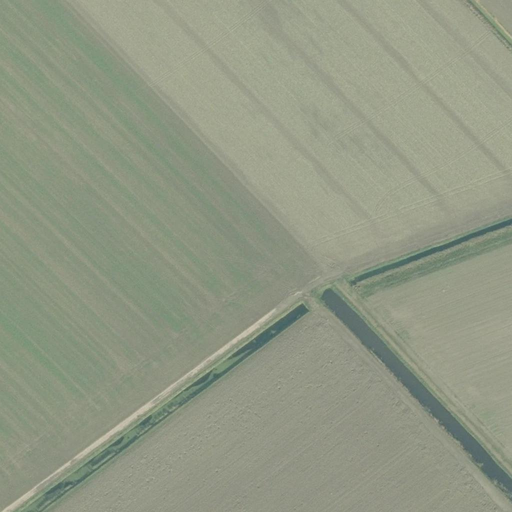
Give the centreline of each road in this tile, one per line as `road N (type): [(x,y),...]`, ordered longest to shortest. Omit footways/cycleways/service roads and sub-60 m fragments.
road 1 (track): [(330,277),(6,511)]
road 2 (track): [(511,467),(330,277)]
road 3 (track): [(511,212),(330,277)]
